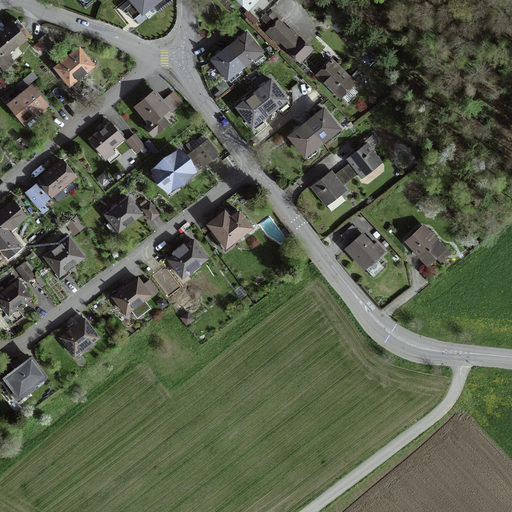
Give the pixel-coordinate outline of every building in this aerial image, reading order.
[(130,0),(131,1),(123,8),(126,12),(128,11),(134,19),(141,13),(142,14),(144,13),(147,18),(149,20),(169,2),(167,0),(130,0)] [(244,13),(254,23),(259,19),(248,8),(244,13)] [(266,30),(279,43),(281,41),(288,48),(287,49),(299,61),(311,50),(292,32),(280,21),(282,18),(274,10),(269,15),(266,12),(261,17),(270,26),(266,30)] [(0,64),(0,65),(0,64),(0,68),(2,71),(16,59),(10,52),(31,33),(17,17),(15,20),(13,18),(6,24),(0,29),(0,64)] [(213,59),(228,79),(265,50),(250,31),(240,38),(221,53),(213,59)] [(48,36),(45,33),(38,39),(38,40),(35,42),(43,52),(46,49),(48,52),(58,44),(50,34),(48,36)] [(61,58),(52,66),(69,86),(71,85),(73,87),(79,81),(77,79),(96,64),(79,43),(66,55),(65,53),(60,57),(61,58)] [(352,85),(356,81),(341,66),(333,58),(317,74),(341,97),(342,96),(347,101),(358,91),(352,85)] [(33,70),(16,83),(22,89),(32,81),(38,76),(33,70)] [(246,78),(252,85),(258,80),(253,73),(246,78)] [(222,92),(229,85),(223,79),(216,85),(222,92)] [(236,106),(252,126),(286,100),(271,80),(264,84),(244,101),(236,106)] [(7,101),(24,123),(49,103),(32,81),(22,89),(7,101)] [(169,113),(183,101),(174,90),(164,98),(155,87),(133,104),(147,122),(144,124),(152,135),(171,120),(165,112),(167,110),(169,113)] [(291,135),(306,154),(339,128),(324,109),(309,120),(303,125),(291,135)] [(88,136),(109,161),(118,153),(113,148),(126,137),(110,118),(88,136)] [(144,146),(145,145),(135,132),(126,139),(136,152),(140,149),(143,153),(147,150),(144,146)] [(364,139),(366,142),(346,157),(349,162),(358,173),(361,178),(366,174),(369,178),(381,168),(378,165),(383,161),(373,148),(378,144),(377,143),(379,141),(373,133),(364,139)] [(188,153),(200,169),(218,155),(204,136),(198,140),(195,137),(186,144),(191,151),(188,153)] [(149,149),(153,154),(158,150),(154,145),(149,149)] [(169,190),(195,170),(180,150),(154,171),(169,190)] [(78,175),(63,156),(37,177),(52,196),(54,195),(58,200),(66,193),(66,192),(74,185),(71,181),(78,175)] [(335,173),(344,184),(358,173),(349,162),(335,173)] [(121,168),(113,173),(117,180),(125,174),(121,168)] [(341,194),(348,189),(344,184),(335,173),(332,168),(310,185),(327,206),(327,205),(331,210),(346,199),(341,194)] [(103,185),(111,179),(105,171),(97,177),(103,185)] [(44,202),(51,197),(37,180),(25,191),(43,213),(49,208),(44,202)] [(107,224),(114,234),(141,213),(127,196),(104,214),(110,222),(107,224)] [(14,197),(0,208),(0,245),(13,262),(31,247),(25,241),(21,245),(10,231),(29,215),(14,197)] [(143,208),(151,219),(159,213),(150,202),(143,208)] [(254,225),(240,207),(231,214),(225,207),(206,221),(208,224),(206,225),(226,252),(236,244),(234,241),(254,225)] [(76,215),(66,223),(74,234),(85,226),(76,215)] [(407,237),(404,239),(428,264),(436,257),(440,262),(451,251),(424,222),(407,237)] [(352,240),(359,233),(357,230),(358,229),(357,227),(355,224),(354,225),(352,223),(341,234),(347,241),(350,238),(352,240)] [(363,229),(359,233),(352,240),(344,246),(365,269),(365,268),(373,276),(384,266),(378,260),(382,256),(380,254),(386,249),(377,239),(374,242),(363,229)] [(71,272),(68,269),(86,256),(69,233),(43,254),(56,272),(55,273),(60,281),(71,272)] [(201,263),(210,256),(194,236),(190,239),(189,237),(172,250),(173,252),(167,257),(182,277),(191,270),(193,274),(203,266),(201,263)] [(16,267),(26,281),(35,274),(25,261),(16,267)] [(44,266),(38,271),(41,275),(47,270),(44,266)] [(7,278),(13,272),(10,268),(0,275),(0,284),(7,279),(7,278)] [(152,296),(160,290),(150,278),(144,282),(138,274),(111,295),(126,314),(131,309),(138,318),(152,307),(146,298),(151,295),(152,296)] [(17,307),(31,296),(19,279),(0,293),(0,300),(8,311),(16,305),(17,307)] [(156,302),(162,309),(168,304),(163,297),(156,302)] [(187,325),(195,319),(189,310),(180,317),(187,325)] [(3,317),(8,323),(11,321),(7,314),(3,317)] [(74,356),(100,336),(86,317),(74,326),(72,324),(68,328),(69,330),(60,337),(74,356)] [(20,394),(44,376),(31,359),(7,377),(20,394)] [(4,362),(0,368),(0,373),(5,376),(11,365),(4,362)]
